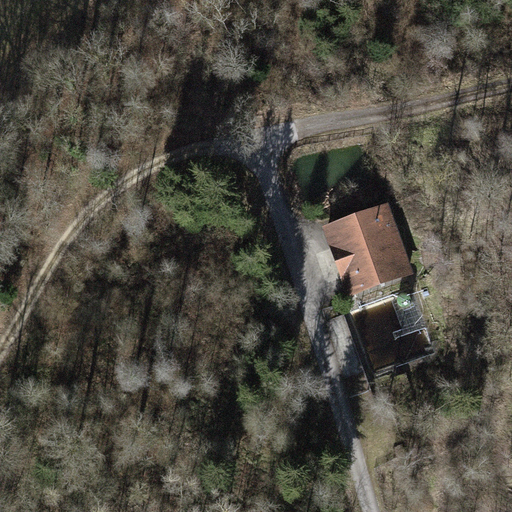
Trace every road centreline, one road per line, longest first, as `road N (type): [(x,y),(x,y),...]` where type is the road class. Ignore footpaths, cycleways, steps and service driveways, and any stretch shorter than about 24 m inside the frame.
road 1 (track): [(511,82),(163,162),(95,207),(67,239),(0,354)]
road 2 (track): [(367,511),(251,137)]
